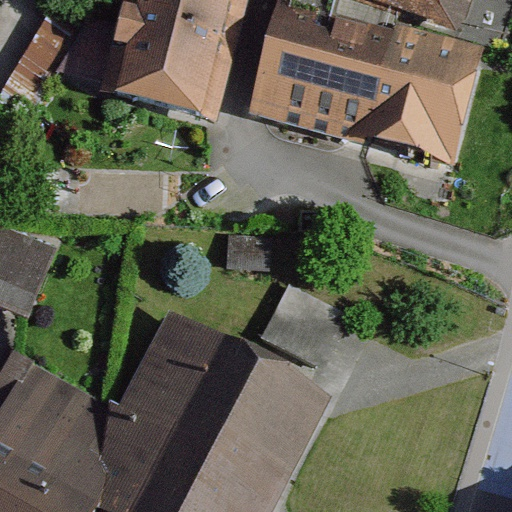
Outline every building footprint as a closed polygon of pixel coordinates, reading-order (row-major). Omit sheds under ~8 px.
[(234,0),(146,0),(124,85),(206,106),(234,0)] [(290,0),(288,9),(283,8),(256,108),(448,159),(475,59),(388,36),(398,2),(393,0),(290,0)] [(393,0),(398,2),(459,22),(466,0),(393,0)] [(0,228),(0,306),(29,318),(56,251),(0,228)] [(247,511),(313,390),(168,312),(116,409),(14,354),(0,379),(0,511),(82,511),(95,488),(129,505),(125,511),(247,511)]
